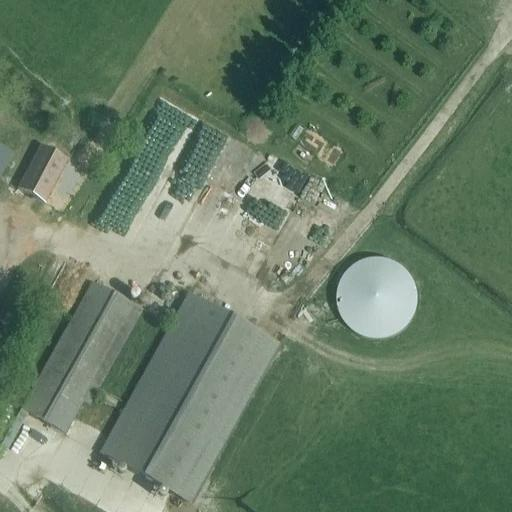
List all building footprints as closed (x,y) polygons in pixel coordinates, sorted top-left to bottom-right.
[(17,190),(44,205),(67,162),(41,148),(17,190)] [(0,178),(12,157),(0,150),(0,178)] [(361,263),(354,267),(348,272),(343,278),(339,285),(337,292),(336,300),(337,308),(339,316),(343,323),(348,329),(354,334),(361,338),(369,340),(376,341),(384,340),(392,338),(399,334),(405,329),(410,323),(414,316),(416,308),(417,300),(416,292),(414,285),(410,278),(405,272),(399,266),(392,263),(384,260),(376,260),(369,260),(361,263)] [(64,436),(82,404),(89,407),(142,312),(92,284),(21,412),(64,436)] [(278,346),(187,296),(99,455),(190,505),(278,346)]
